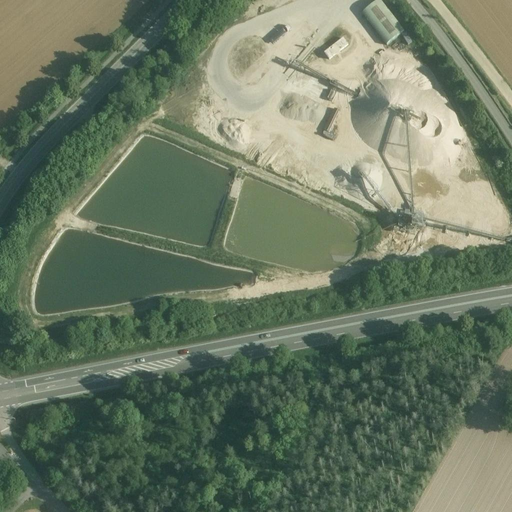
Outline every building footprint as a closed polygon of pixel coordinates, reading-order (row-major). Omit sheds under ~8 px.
[(268,0),(264,0),(250,14),(254,19),(270,3),(268,0)] [(363,15),(388,46),(406,32),(381,1),(363,15)] [(342,41),(325,55),(332,64),(350,50),(342,41)] [(322,98),(323,100),(325,102),(328,103),(331,103),(334,102),(336,100),(337,97),(337,94),(336,91),(334,89),(331,88),(327,88),(325,90),(323,92),(322,95),(322,98)] [(314,112),(315,115),(317,118),(320,119),(323,119),(326,118),(329,115),(330,113),(330,110),(329,107),(327,105),(325,103),(322,103),(318,104),(316,106),(314,109),(314,112)] [(331,133),(341,111),(336,109),(326,130),(331,133)] [(307,126),(308,129),(310,132),(312,133),(315,134),(318,133),(320,131),(322,129),(322,126),(322,123),(320,120),(317,119),(314,118),(311,119),(309,121),(308,124),(307,126)] [(300,142),(301,145),(303,148),(306,149),(309,149),(312,148),(314,146),(315,143),(316,140),(315,137),(313,135),(310,133),(307,133),(304,134),(301,136),(300,139),(300,142)] [(409,223),(411,226),(415,228),(419,229),(423,228),(426,226),(428,222),(428,219),(427,215),(425,212),(422,210),(418,209),(414,210),(411,213),(409,216),(409,219),(409,223)]
